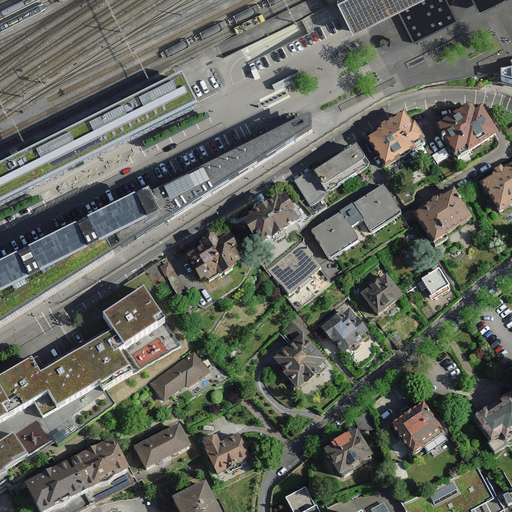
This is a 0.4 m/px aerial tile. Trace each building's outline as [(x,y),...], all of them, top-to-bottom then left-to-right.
[(333,0),(342,16),(348,29),(353,32),(354,28),(362,24),(394,9),(409,42),(453,20),(443,0),(333,0)] [(501,83),(511,85),(511,70),(500,73),(501,83)] [(298,71),(272,84),(275,90),(289,83),(301,77),(298,71)] [(0,205),(197,107),(182,76),(0,166),(0,205)] [(436,129),(457,160),(498,135),(482,108),(476,113),(470,108),(436,129)] [(368,139),(386,169),(424,145),(406,116),(368,139)] [(96,225),(0,271),(0,327),(114,257),(311,131),(310,119),(96,225)] [(294,183),(310,208),(371,171),(356,148),(294,183)] [(511,174),(487,190),(508,223),(511,220),(511,174)] [(311,233),(329,260),(401,216),(383,187),(311,233)] [(453,192),(417,214),(437,246),(472,223),(453,192)] [(244,221),(263,247),(300,224),(284,198),(244,221)] [(186,258),(201,282),(220,278),(238,267),(242,261),(226,234),(216,241),(214,236),(200,245),(202,249),(186,258)] [(300,243),(267,270),(289,297),(321,270),(300,243)] [(421,282),(431,299),(449,288),(439,271),(421,282)] [(390,279),(365,297),(383,322),(408,304),(390,279)] [(103,319),(112,334),(124,351),(158,328),(154,324),(161,318),(144,291),(103,319)] [(349,313),(324,334),(349,363),(374,342),(349,313)] [(32,361),(0,382),(0,383),(18,413),(48,396),(56,411),(99,387),(104,393),(133,376),(118,355),(124,351),(112,334),(84,350),(41,376),(32,361)] [(305,340),(276,364),(303,397),(332,374),(305,340)] [(195,354),(152,385),(167,406),(210,376),(195,354)] [(0,424),(18,413),(0,383),(0,424)] [(511,399),(476,425),(499,458),(511,448),(511,399)] [(431,411),(397,434),(417,463),(451,441),(431,411)] [(43,419),(36,424),(48,445),(56,441),(43,419)] [(181,432),(139,452),(152,480),(194,460),(181,432)] [(0,483),(11,477),(9,474),(33,459),(18,434),(0,444),(0,483)] [(327,456),(343,486),(378,467),(362,437),(327,456)] [(203,448),(222,483),(254,466),(240,440),(225,449),(220,439),(203,448)] [(134,488),(116,450),(76,469),(94,508),(134,488)] [(306,486),(286,497),(293,511),(498,511),(503,509),(502,508),(475,459),(401,500),(387,475),(365,488),(361,481),(317,506),(306,486)] [(69,472),(29,491),(39,511),(84,511),(88,510),(69,472)] [(219,511),(204,484),(172,500),(178,511),(219,511)]
